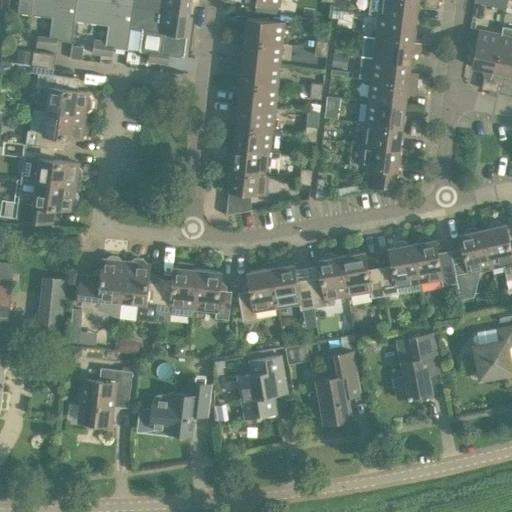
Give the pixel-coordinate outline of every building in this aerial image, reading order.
[(71,41),(74,20),(77,0),(20,0),(18,12),(52,17),(49,37),(37,35),(36,45),(56,47),(57,39),(71,41)] [(127,49),(130,28),(133,6),(89,0),(77,0),(74,20),(108,25),(105,45),(93,43),(92,52),(112,55),(113,47),(127,49)] [(133,0),(133,6),(189,14),(190,0),(133,0)] [(369,0),(368,13),(378,14),(415,18),(418,1),(425,2),(425,6),(437,8),(438,0),(435,0),(369,0)] [(133,6),(130,28),(142,29),(139,51),(149,52),(148,60),(168,63),(169,55),(183,57),(189,14),(133,6)] [(378,14),(375,36),(413,40),(415,18),(378,14)] [(247,17),(244,39),(282,43),(284,21),(247,17)] [(492,70),(490,78),(491,78),(489,90),(496,91),(498,81),(502,81),(504,72),(511,74),(511,22),(503,21),(500,33),(493,70),(492,70)] [(493,70),(500,33),(478,29),(471,66),(492,70),(493,70)] [(422,34),(421,41),(432,43),(433,35),(422,34)] [(375,36),(365,35),(362,57),(372,58),(373,57),(410,61),(411,52),(417,53),(420,49),(431,51),(432,43),(421,41),(421,42),(413,41),(413,40),(375,36)] [(244,39),(242,60),(279,64),(282,43),(244,39)] [(315,46),(327,48),(328,40),(316,39),(315,46)] [(327,48),(315,46),(314,54),(326,56),(327,48)] [(31,65),(53,68),(55,54),(32,51),(31,65)] [(332,66),(348,68),(349,54),(334,52),(332,66)] [(373,57),(372,58),(370,78),(407,83),(407,84),(415,84),(427,85),(428,78),(416,77),(415,73),(409,72),(410,61),(373,57)] [(242,60),(240,82),(277,86),(279,64),(242,60)] [(49,87),(45,109),(85,115),(86,110),(90,107),(91,99),(88,95),(88,91),(70,89),(72,77),(39,72),(37,85),(49,87)] [(481,88),(489,90),(491,78),(490,78),(483,76),(481,88)] [(370,78),(367,100),(405,105),(407,84),(407,83),(370,78)] [(275,107),(277,86),(240,82),(237,104),(275,107)] [(310,89),(322,90),(323,83),(311,82),(310,89)] [(415,84),(414,92),(426,94),(427,85),(415,84)] [(322,90),(310,89),(309,97),(321,99),(322,90)] [(367,100),(365,121),(402,126),(405,105),(367,100)] [(237,104),(235,125),(273,129),(275,107),(237,104)] [(27,130),(25,143),(54,147),(62,148),(64,136),(82,138),(82,135),(87,132),(88,124),(84,119),(85,115),(45,109),(44,122),(37,126),(37,131),(27,130)] [(411,120),(410,127),(422,128),(423,121),(411,120)] [(365,121),(362,143),(399,148),(402,126),(365,121)] [(235,125),(233,147),(270,150),(273,129),(235,125)] [(305,132),(316,133),(317,126),(305,125),(305,132)] [(421,136),(422,128),(410,127),(409,135),(421,136)] [(316,133),(305,132),(304,140),(315,141),(316,133)] [(81,170),(78,166),(78,163),(52,159),(54,147),(25,143),(23,156),(39,158),(36,180),(75,186),(76,182),(80,178),(81,170)] [(399,148),(362,143),(359,165),(374,167),(372,188),(395,184),(399,148)] [(233,147),(231,168),(268,172),(279,173),(281,152),(270,151),(270,150),(233,147)] [(240,211),(251,209),(252,193),(266,194),(268,172),(231,168),(228,190),(229,190),(227,214),(240,211)] [(299,175),(311,176),(312,169),(300,168),(299,175)] [(311,176),(299,175),(298,183),(310,184),(311,176)] [(325,178),(317,177),(316,189),(324,190),(325,178)] [(75,190),(75,186),(36,180),(21,178),(16,217),(52,222),(54,207),(72,210),(72,206),(77,203),(78,195),(75,190)] [(486,227),(482,228),(491,267),(503,265),(506,280),(511,278),(511,248),(511,249),(505,223),(501,224),(497,221),(489,223),(486,227)] [(470,288),(472,288),(472,289),(477,287),(479,270),(491,267),(482,228),(477,229),(473,227),(465,228),(462,233),(459,234),(465,260),(452,263),(456,283),(458,291),(463,313),(474,310),(470,288)] [(416,242),(412,243),(418,282),(441,278),(442,285),(456,283),(452,263),(450,254),(438,257),(435,239),(431,239),(427,236),(419,238),(416,242)] [(412,243),(408,243),(404,240),(396,241),(393,246),(388,247),(391,265),(379,267),(384,295),(397,293),(396,286),(418,282),(412,243)] [(371,297),(384,295),(379,267),(367,269),(364,251),(361,252),(356,248),(348,250),(345,254),(341,255),(347,294),(370,291),(371,297)] [(314,307),(326,305),(335,304),(336,296),(347,294),(341,255),(336,256),(332,253),(324,254),(321,259),(317,259),(320,277),(308,279),(313,307),(314,307)] [(77,302),(84,303),(98,305),(98,309),(118,317),(118,316),(120,316),(122,300),(121,300),(126,261),(121,260),(118,256),(110,255),(106,258),(102,258),(101,269),(97,269),(93,272),(93,275),(80,274),(77,302)] [(134,258),(130,261),(126,261),(121,300),(122,300),(138,302),(138,306),(140,318),(155,320),(159,283),(147,281),(149,263),(146,263),(142,259),(134,258)] [(300,310),(307,308),(309,319),(316,318),(314,307),(313,307),(308,279),(296,281),(293,263),(290,264),(285,261),(277,262),(274,267),(270,267),(277,307),(299,303),(300,310)] [(159,283),(155,320),(170,322),(171,313),(192,316),(193,308),(197,268),(192,268),(193,264),(178,262),(177,266),(174,266),(172,284),(159,283)] [(12,265),(0,264),(0,326),(6,327),(12,265)] [(242,287),(243,290),(237,291),(242,320),(256,317),(254,311),(277,307),(270,267),(246,271),(248,282),(245,283),(242,287)] [(223,282),(219,282),(221,271),(197,268),(193,308),(215,311),(214,317),(228,319),(231,290),(226,290),(226,286),(223,282)] [(38,326),(55,328),(62,329),(67,278),(43,276),(42,292),(38,326)] [(480,377),(511,370),(511,369),(508,346),(511,345),(511,324),(483,330),(485,342),(474,344),(480,377)] [(438,365),(433,341),(432,332),(397,339),(404,375),(393,378),(397,398),(431,391),(426,367),(438,365)] [(284,346),(287,362),(308,359),(305,342),(284,346)] [(0,407),(7,408),(8,394),(0,393),(5,346),(0,345),(0,407)] [(358,384),(354,361),(352,351),(326,356),(330,377),(316,379),(323,422),(329,421),(334,425),(341,423),(345,418),(351,417),(345,387),(358,384)] [(249,360),(251,372),(237,375),(245,418),(275,413),(270,385),(284,382),(280,355),(249,360)] [(84,421),(110,424),(113,398),(128,400),(132,371),(100,367),(99,380),(83,378),(80,405),(86,406),(84,421)] [(158,428),(166,429),(166,431),(192,434),(195,407),(207,408),(210,384),(189,381),(188,394),(171,392),(168,410),(160,409),(156,412),(155,424),(158,428)]
